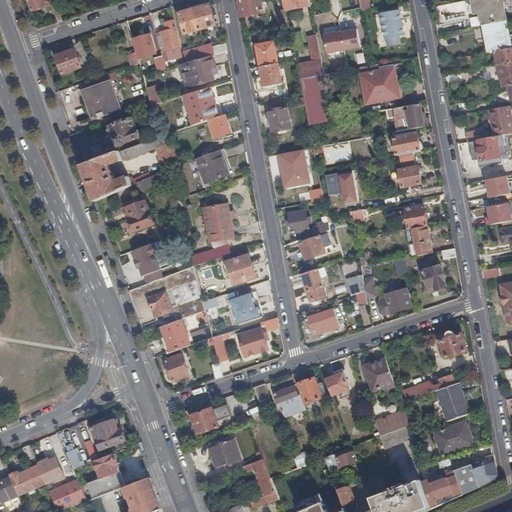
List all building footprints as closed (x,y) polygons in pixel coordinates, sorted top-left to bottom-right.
[(50,6),(48,0),(29,0),(34,12),(50,6)] [(265,14),(261,0),(238,0),(242,18),(265,14)] [(285,0),(287,10),(287,12),(312,7),(311,0),(310,0),(285,0)] [(369,0),(359,0),(362,12),(371,11),(369,0)] [(486,26),(508,22),(503,0),(476,0),(473,1),(476,14),(482,13),(484,27),(486,26)] [(466,13),(464,2),(438,5),(440,17),(466,13)] [(211,5),(196,10),(202,31),(217,27),(211,5)] [(202,31),(196,10),(180,14),(186,35),(202,31)] [(287,12),(287,10),(278,12),(281,27),(290,25),(287,12)] [(405,36),(400,12),(382,15),(387,39),(405,36)] [(164,37),(159,38),(162,49),(167,48),(168,52),(183,48),(179,30),(178,30),(176,22),(167,24),(169,33),(163,34),(164,37)] [(511,49),(511,46),(508,22),(486,26),(491,54),(498,52),(511,49)] [(484,27),(483,27),(488,54),(491,54),(486,26),(484,27)] [(329,55),(361,49),(358,31),(338,34),(338,33),(325,36),(329,55)] [(301,35),(292,37),(296,52),(304,50),(301,35)] [(134,41),(138,54),(140,60),(158,54),(152,36),(134,41)] [(325,76),(318,36),(309,38),(313,63),(298,66),(301,81),(317,77),(325,76)] [(258,46),(262,67),(280,64),(275,43),(258,46)] [(228,53),(227,45),(214,48),(213,44),(206,47),(209,58),(214,57),(228,53)] [(206,47),(185,53),(188,64),(209,58),(206,47)] [(84,67),(77,49),(58,56),(65,75),(84,67)] [(511,49),(498,52),(501,66),(511,64),(511,49)] [(129,57),(133,67),(141,64),(140,60),(138,54),(129,57)] [(156,59),(160,72),(168,70),(164,57),(156,59)] [(188,64),(183,66),(189,88),(216,81),(213,69),(217,68),(214,57),(209,58),(188,64)] [(280,64),(262,67),(267,89),(284,85),(280,64)] [(511,64),(501,66),(503,80),(504,80),(511,78),(511,64)] [(402,99),(395,69),(362,76),(368,105),(402,99)] [(461,81),(460,74),(446,76),(448,84),(461,81)] [(301,81),(304,94),(311,126),(327,123),(317,77),(301,81)] [(123,110),(113,82),(85,91),(95,120),(123,110)] [(186,96),(195,126),(211,121),(222,118),(212,88),(186,96)] [(151,97),(154,106),(165,102),(162,94),(151,97)] [(425,120),(422,105),(387,112),(388,116),(389,121),(410,117),(412,131),(418,130),(433,127),(431,119),(425,120)] [(511,112),(511,107),(491,111),(492,120),(494,120),(495,125),(494,126),(496,138),(498,138),(511,135),(511,112)] [(293,129),(289,108),(271,112),(275,133),(293,129)] [(222,118),(211,121),(217,139),(233,133),(228,116),(222,118)] [(141,139),(134,119),(111,127),(112,129),(111,129),(110,132),(112,136),(114,137),(118,147),(141,139)] [(412,131),(394,134),(395,141),(396,146),(398,157),(400,157),(415,154),(423,152),(422,151),(423,150),(424,149),(423,142),(422,142),(420,142),(418,130),(412,131)] [(480,141),(484,141),(482,132),(468,135),(470,144),(480,141)] [(165,172),(181,166),(171,134),(156,140),(159,149),(165,172)] [(498,138),(496,138),(484,141),(480,141),(481,149),(481,150),(482,160),(485,162),(491,160),(502,159),(500,147),(504,146),(503,140),(499,140),(498,138)] [(85,166),(98,202),(134,186),(131,178),(117,183),(114,176),(117,175),(116,172),(113,173),(111,167),(159,149),(156,140),(108,157),(94,162),(85,166)] [(89,148),(94,162),(108,157),(103,143),(89,148)] [(467,144),(459,145),(464,167),(470,163),(467,144)] [(302,177),(310,175),(306,150),(281,155),(283,165),(286,164),(290,187),(303,185),(302,177)] [(231,176),(222,151),(199,159),(208,185),(231,176)] [(417,164),(415,154),(400,157),(402,167),(417,164)] [(420,168),(401,171),(402,179),(404,189),(424,185),(420,168)] [(142,191),(164,182),(160,172),(138,181),(142,191)] [(360,203),(354,172),(327,177),(331,197),(345,194),(348,208),(358,206),(358,203),(360,203)] [(302,177),(303,185),(312,183),(310,175),(302,177)] [(488,177),(490,196),(511,194),(511,189),(511,175),(488,177)] [(311,200),(324,199),(323,188),(310,190),(311,200)] [(511,220),(511,201),(488,204),(490,223),(511,220)] [(147,202),(128,209),(132,220),(131,221),(136,233),(156,225),(147,202)] [(232,219),(231,213),(229,204),(206,209),(212,242),(226,240),(235,238),(232,219)] [(408,222),(410,230),(414,229),(429,227),(425,207),(406,211),(406,212),(401,213),(402,223),(408,222)] [(295,234),(311,230),(307,211),(291,214),(295,234)] [(365,211),(353,213),(354,223),(367,221),(365,211)] [(315,228),(317,236),(332,231),(330,223),(315,228)] [(429,227),(414,229),(419,256),(434,253),(429,227)] [(511,228),(501,230),(504,245),(511,244),(511,245),(511,228)] [(334,246),(330,234),(302,244),(308,261),(328,254),(326,249),(334,246)] [(216,250),(218,260),(232,255),(226,240),(212,242),(215,251),(216,250)] [(445,260),(457,257),(456,249),(444,252),(445,260)] [(198,263),(198,266),(218,260),(216,250),(215,251),(199,256),(201,262),(198,263)] [(235,272),(232,274),(236,286),(258,279),(255,270),(251,272),(249,266),(253,265),(251,256),(232,261),(235,272)] [(431,294),(449,288),(442,266),(435,269),(432,261),(422,264),(425,272),(424,272),(431,294)] [(131,292),(144,326),(158,321),(158,318),(166,315),(167,317),(176,314),(179,322),(184,320),(200,314),(207,311),(205,303),(203,297),(174,308),(168,294),(199,281),(195,267),(131,292)] [(497,269),(483,272),(485,280),(498,277),(497,269)] [(169,276),(166,270),(153,275),(155,281),(169,276)] [(320,270),(304,275),(313,302),(329,296),(320,270)] [(349,280),(351,297),(358,295),(367,292),(365,281),(364,275),(349,280)] [(367,292),(369,299),(378,297),(374,279),(365,281),(367,292)] [(511,283),(503,286),(510,323),(511,322),(511,283)] [(408,290),(388,296),(389,300),(382,302),(380,305),(382,313),(386,315),(393,313),(393,314),(413,308),(408,290)] [(362,307),(370,305),(369,299),(367,292),(358,295),(362,307)] [(258,308),(253,293),(231,301),(239,324),(264,317),(261,307),(258,308)] [(319,336),(321,335),(324,334),(342,328),(336,310),(310,319),(313,330),(316,329),(319,336)] [(203,324),(210,321),(207,311),(200,314),(203,324)] [(269,331),(281,328),(280,319),(264,323),(261,324),(262,327),(265,326),(267,325),(269,331)] [(175,352),(188,348),(193,346),(184,320),(179,322),(163,327),(167,338),(168,339),(170,338),(175,352)] [(248,357),(270,350),(263,330),(241,337),(248,357)] [(469,352),(463,335),(457,337),(456,333),(453,331),(450,331),(448,333),(447,336),(448,340),(442,342),(448,359),(469,352)] [(214,338),(221,362),(228,360),(222,336),(214,338)] [(165,339),(170,354),(175,352),(170,338),(168,339),(167,338),(165,339)] [(175,382),(190,376),(183,356),(168,361),(175,382)] [(397,385),(388,360),(371,366),(372,370),(376,379),(372,380),(376,392),(397,385)] [(224,377),(220,363),(214,365),(218,379),(224,377)] [(329,380),(335,397),(353,390),(346,373),(329,380)] [(399,394),(403,404),(439,391),(460,384),(459,381),(456,382),(453,376),(441,381),(443,384),(436,387),(431,383),(399,394)] [(308,405),(325,399),(322,393),(327,391),(324,383),(320,384),(317,379),(301,385),(308,405)] [(460,384),(439,391),(450,422),(469,416),(461,394),(463,394),(460,384)] [(276,410),(266,385),(256,388),(266,414),(276,410)] [(287,418),(308,410),(302,396),(301,396),(297,387),(277,395),(281,405),(282,404),(287,418)] [(201,435),(222,427),(219,421),(233,416),(229,405),(215,410),(215,409),(194,416),(201,435)] [(378,422),(383,437),(412,426),(406,412),(378,422)] [(127,442),(123,430),(120,432),(116,421),(94,429),(102,451),(127,442)] [(444,455),(465,448),(464,445),(473,441),(467,423),(437,433),(444,455)] [(412,426),(383,437),(388,450),(416,439),(414,434),(412,426)] [(244,461),(235,439),(210,449),(218,469),(233,464),(233,465),(244,461)] [(90,454),(96,453),(93,441),(87,442),(90,454)] [(31,446),(24,449),(29,461),(37,458),(31,446)] [(68,451),(72,468),(85,465),(81,448),(68,451)] [(360,461),(355,448),(338,454),(339,457),(341,462),(339,462),(340,467),(343,467),(343,468),(360,461)] [(307,466),(312,464),(307,453),(295,458),(300,469),(307,466)] [(452,459),(454,465),(457,472),(458,474),(476,468),(475,467),(470,453),(452,459)] [(115,455),(95,462),(102,480),(106,478),(109,487),(110,486),(110,488),(106,490),(108,495),(125,489),(116,466),(119,465),(115,455)] [(499,477),(495,455),(476,462),(477,467),(475,467),(476,468),(483,489),(496,483),(499,477)] [(333,460),(332,457),(327,458),(332,471),(337,469),(333,460)] [(124,471),(138,470),(137,458),(123,459),(124,471)] [(40,466),(48,485),(59,480),(60,483),(67,479),(58,459),(50,463),(48,460),(39,464),(40,466)] [(452,459),(440,463),(443,469),(454,465),(452,459)] [(278,493),(273,480),(265,460),(248,466),(251,472),(256,470),(267,497),(278,493)] [(315,469),(313,464),(312,464),(307,466),(309,473),(316,470),(315,469)] [(11,476),(12,479),(20,497),(48,485),(40,466),(20,475),(20,473),(11,476)] [(476,468),(458,474),(466,496),(483,489),(476,468)] [(431,480),(423,483),(432,508),(433,511),(466,496),(458,474),(457,472),(447,475),(449,479),(435,483),(435,481),(432,482),(431,480)] [(295,507),(283,476),(273,480),(278,493),(281,499),(285,511),(295,507)] [(0,502),(5,501),(6,503),(20,497),(12,479),(0,484),(0,502)] [(159,511),(163,511),(152,479),(128,487),(132,498),(129,499),(133,511),(159,511)] [(53,488),(50,490),(59,511),(61,511),(88,503),(89,502),(80,484),(79,480),(55,491),(53,488)] [(89,480),(80,484),(89,502),(91,501),(90,499),(96,496),(89,480)] [(422,481),(367,498),(371,509),(371,511),(421,511),(432,508),(423,483),(422,481)] [(371,511),(371,509),(365,511),(357,511),(354,502),(356,501),(350,485),(336,490),(342,505),(344,511),(371,511)] [(106,511),(101,498),(91,501),(89,502),(88,503),(90,506),(92,511),(106,511)] [(342,511),(342,510),(337,511),(323,511),(320,502),(295,511),(342,511)]
